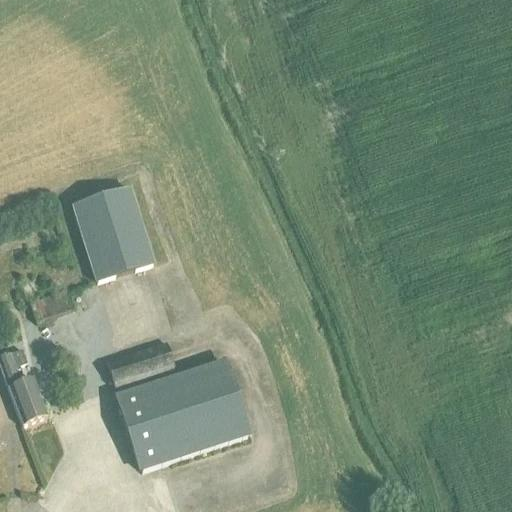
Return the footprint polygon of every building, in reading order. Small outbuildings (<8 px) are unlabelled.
[(132,195),(74,212),(97,289),(154,271),(132,195)] [(37,329),(75,317),(68,297),(31,309),(37,329)] [(115,395),(176,375),(168,349),(107,368),(115,395)] [(21,355),(0,363),(0,371),(23,432),(47,423),(32,385),(20,390),(14,374),(27,369),(21,355)] [(248,445),(224,369),(117,402),(141,479),(248,445)]
